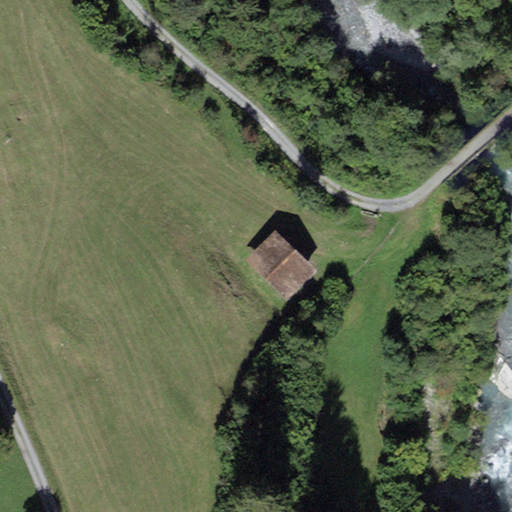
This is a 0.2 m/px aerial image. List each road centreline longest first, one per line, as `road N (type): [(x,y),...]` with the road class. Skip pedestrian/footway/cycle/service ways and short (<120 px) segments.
road 1 (track): [(402,205),(342,193),(124,0)]
road 2 (track): [(511,114),(402,205)]
road 3 (track): [(0,392),(52,511)]
